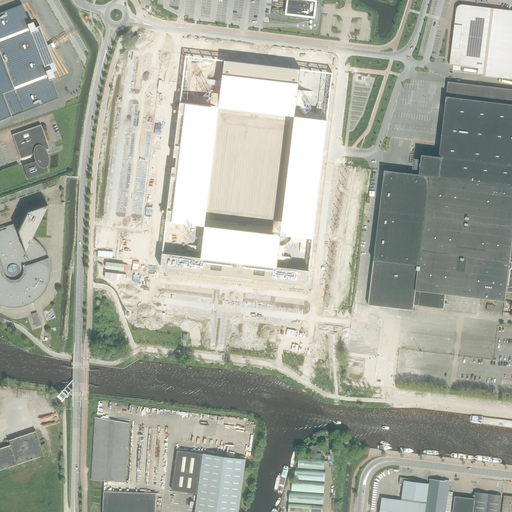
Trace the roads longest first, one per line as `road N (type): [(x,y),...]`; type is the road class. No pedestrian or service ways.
road 1 (secondary): [(74,511),(82,201),(99,73)]
road 2 (unclassified): [(426,0),(409,48),(393,56),(161,28)]
road 3 (unclassified): [(511,409),(388,400)]
